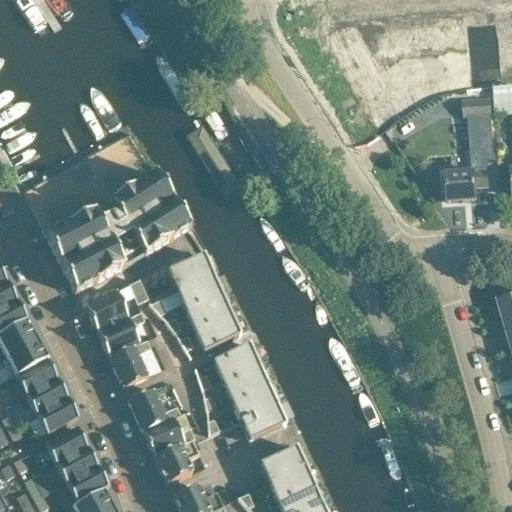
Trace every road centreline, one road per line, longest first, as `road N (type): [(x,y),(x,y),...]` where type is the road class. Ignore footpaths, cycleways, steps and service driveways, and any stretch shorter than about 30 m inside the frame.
road 1 (unclassified): [(450,511),(420,402),(379,316),(179,0)]
road 2 (residential): [(441,249),(397,239),(232,3)]
road 3 (residential): [(139,511),(0,209)]
road 4 (residential): [(507,511),(441,249)]
